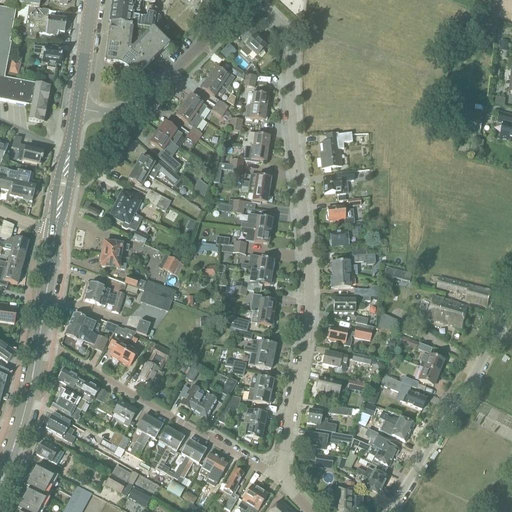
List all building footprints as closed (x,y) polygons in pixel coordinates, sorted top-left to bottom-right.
[(0,0),(0,4),(39,10),(40,0),(0,0)] [(126,0),(112,0),(112,9),(139,13),(140,8),(133,7),(134,1),(126,0)] [(50,88),(40,86),(4,79),(11,44),(9,44),(15,12),(0,8),(0,101),(31,107),(29,121),(41,124),(44,122),(44,120),(46,110),(46,109),(47,103),(48,103),(50,92),(49,92),(50,88)] [(49,12),(36,11),(18,8),(16,29),(21,30),(20,40),(35,42),(36,34),(45,35),(45,36),(57,37),(58,33),(64,34),(66,20),(48,18),(49,12)] [(139,13),(112,9),(110,23),(112,23),(111,24),(152,31),(155,14),(147,13),(146,19),(131,17),(131,12),(139,13)] [(152,31),(111,24),(110,32),(108,31),(108,32),(110,33),(106,62),(117,64),(120,65),(119,67),(124,69),(125,68),(128,69),(135,77),(166,46),(168,48),(169,47),(153,32),(152,32),(152,31)] [(254,29),(247,36),(251,40),(241,50),(247,56),(251,51),(257,57),(258,55),(259,57),(264,52),(262,51),(266,47),(261,41),(264,38),(254,29)] [(500,41),(500,49),(508,49),(508,42),(500,41)] [(232,49),(229,45),(219,54),(223,58),(232,49)] [(62,51),(34,47),(33,55),(43,57),(42,63),(48,64),(47,69),(55,70),(56,66),(60,66),(60,64),(62,64),(63,58),(61,58),(62,51)] [(18,76),(21,64),(12,62),(9,74),(18,76)] [(245,76),(242,74),(243,73),(233,67),(229,72),(239,79),(244,82),(244,81),(244,80),(245,76)] [(216,69),(209,79),(225,90),(221,87),(228,77),(216,69)] [(202,83),(200,86),(201,88),(202,88),(202,89),(214,97),(217,93),(222,96),(225,90),(209,79),(206,83),(204,82),(202,83)] [(253,91),(251,107),(266,110),(267,104),(270,105),(271,99),(267,99),(268,97),(265,97),(266,93),(253,91)] [(183,106),(200,118),(207,108),(190,96),(183,106)] [(229,108),(219,101),(215,106),(225,113),(228,115),(230,110),(228,109),(229,108)] [(200,118),(183,106),(176,117),(193,128),(189,134),(199,140),(202,135),(195,130),(202,120),(200,118)] [(225,113),(215,106),(212,111),(222,118),(225,113)] [(266,110),(251,107),(249,119),(264,121),(266,110)] [(467,116),(464,132),(480,135),(483,119),(484,116),(468,113),(467,116)] [(501,138),(511,140),(511,123),(511,124),(511,122),(511,116),(501,114),(499,121),(505,123),(501,138)] [(164,124),(157,134),(169,142),(174,146),(182,136),(176,132),(164,124)] [(157,134),(150,144),(158,150),(161,151),(156,158),(174,174),(180,167),(171,159),(178,149),(174,146),(169,142),(157,134)] [(199,140),(189,134),(186,138),(196,145),(199,140)] [(249,134),(248,144),(243,143),(242,147),(268,150),(270,139),(255,136),(256,134),(249,134)] [(326,136),(326,142),(322,143),(324,157),(321,158),(322,169),(342,167),(340,151),(343,150),(343,144),(352,143),(351,134),(338,136),(338,135),(326,136)] [(25,149),(26,147),(20,145),(21,139),(16,137),(11,148),(19,150),(18,153),(24,154),(23,162),(41,166),(44,153),(25,149)] [(0,166),(8,147),(0,143),(0,166)] [(258,162),(266,163),(268,150),(242,147),(246,148),(244,160),(245,160),(245,162),(258,164),(258,162)] [(154,180),(158,172),(155,169),(153,167),(154,165),(141,158),(135,169),(147,176),(154,180)] [(173,188),(180,180),(161,163),(155,169),(158,172),(165,178),(163,179),(173,188)] [(147,176),(135,169),(128,180),(141,187),(147,176)] [(0,176),(9,179),(39,186),(39,185),(31,183),(33,176),(16,172),(15,172),(9,171),(7,178),(0,176)] [(333,175),(334,182),(323,183),(324,188),(322,188),(323,194),(324,194),(324,195),(334,194),(334,196),(348,195),(347,183),(353,182),(352,173),(333,175)] [(0,189),(9,192),(6,202),(11,203),(12,198),(16,199),(17,200),(20,201),(21,200),(24,201),(25,203),(27,203),(29,202),(32,203),(34,192),(37,193),(39,186),(9,179),(0,176),(0,189)] [(242,188),(269,192),(270,180),(256,178),(256,177),(250,176),(248,189),(242,188)] [(242,188),(241,194),(253,195),(252,204),(260,206),(260,203),(267,204),(269,192),(242,188)] [(149,191),(146,196),(159,203),(162,197),(149,191)] [(136,216),(140,210),(142,211),(144,206),(136,201),(127,196),(126,197),(121,195),(120,198),(118,198),(116,202),(117,204),(116,206),(136,216)] [(159,203),(146,196),(144,201),(165,212),(171,202),(162,197),(159,203)] [(88,210),(91,204),(85,202),(82,207),(88,210)] [(136,216),(116,206),(115,208),(113,208),(111,212),(111,214),(110,216),(115,219),(114,220),(123,224),(121,227),(122,229),(126,231),(128,230),(133,232),(130,239),(144,246),(147,239),(136,233),(142,219),(136,217),(136,216)] [(328,222),(345,220),(345,224),(353,223),(351,211),(346,212),(345,207),(326,209),(327,216),(326,216),(326,221),(328,221),(328,222)] [(258,217),(248,215),(247,225),(241,224),(240,229),(255,231),(270,233),(272,221),(258,219),(258,217)] [(331,247),(348,245),(347,238),(358,236),(357,231),(360,231),(359,225),(350,226),(351,232),(329,235),(330,240),(329,242),(329,245),(331,246),(331,247)] [(270,233),(255,231),(253,243),(268,246),(270,233)] [(26,256),(29,243),(11,238),(9,244),(13,245),(11,252),(26,256)] [(228,247),(229,239),(217,238),(216,246),(228,247)] [(100,255),(120,257),(121,251),(127,251),(128,246),(103,243),(103,248),(101,248),(100,255)] [(11,252),(8,264),(0,262),(0,268),(21,273),(26,256),(11,252)] [(120,257),(100,255),(100,261),(101,262),(100,267),(125,270),(125,265),(119,264),(120,257)] [(182,266),(178,263),(165,257),(159,269),(178,279),(184,266),(182,266)] [(241,265),(241,270),(272,274),(273,263),(259,261),(260,258),(249,257),(248,266),(241,265)] [(332,277),(350,276),(357,276),(357,267),(349,267),(349,264),(332,264),(332,277)] [(206,276),(216,276),(216,266),(206,266),(203,269),(203,273),(206,276)] [(0,268),(0,280),(3,282),(17,286),(21,273),(0,268)] [(410,283),(412,275),(386,269),(384,276),(410,283)] [(272,274),(241,270),(246,271),(245,277),(250,278),(249,286),(262,288),(262,286),(270,287),(270,286),(272,287),(273,280),(271,280),(272,274)] [(350,276),(332,277),(333,290),(350,290),(350,276)] [(136,289),(138,281),(127,277),(124,284),(136,289)] [(490,292),(470,286),(439,277),(436,287),(467,296),(465,301),(486,307),(490,292)] [(165,300),(169,302),(172,302),(172,303),(176,292),(147,282),(143,292),(146,293),(152,295),(163,299),(165,300)] [(116,297),(109,295),(110,291),(105,290),(105,289),(90,285),(84,302),(100,307),(100,306),(105,308),(106,305),(113,307),(111,313),(118,315),(124,296),(117,294),(116,297)] [(126,291),(136,295),(138,290),(127,286),(126,291)] [(143,292),(139,304),(148,307),(152,295),(146,293),(143,292)] [(253,296),(250,312),(252,312),(273,315),(275,303),(260,301),(261,297),(253,296)] [(334,314),(353,314),(353,304),(364,305),(364,302),(368,303),(368,298),(356,297),(356,301),(334,301),(334,314)] [(453,302),(452,302),(434,297),(428,319),(461,328),(468,306),(453,302)] [(169,302),(165,300),(161,311),(168,314),(172,302),(169,302)] [(5,304),(0,303),(0,323),(14,326),(16,312),(4,310),(5,304)] [(252,312),(251,325),(272,328),(273,315),(252,312)] [(73,315),(69,326),(88,334),(89,333),(92,334),(94,329),(97,330),(99,327),(86,321),(73,315)] [(381,315),(377,332),(392,334),(392,332),(412,339),(416,330),(403,325),(389,318),(381,315)] [(356,325),(373,329),(374,325),(367,323),(368,320),(356,318),(355,324),(356,325)] [(200,319),(200,327),(210,327),(210,319),(200,319)] [(235,330),(246,333),(249,323),(233,319),(230,329),(235,330)] [(147,337),(151,326),(139,322),(135,334),(136,334),(147,337)] [(117,328),(107,323),(103,331),(114,336),(115,335),(117,328)] [(333,344),(336,342),(344,344),(344,346),(350,347),(352,340),(351,339),(351,337),(354,338),(353,339),(370,343),(373,329),(356,325),(354,333),(347,332),(347,331),(339,329),(339,330),(331,329),(329,334),(328,335),(327,338),(328,340),(329,341),(330,343),(333,344)] [(85,343),(87,338),(94,341),(91,349),(102,354),(107,340),(92,334),(89,333),(88,334),(69,326),(65,336),(78,341),(78,340),(85,343)] [(115,335),(130,344),(136,334),(135,334),(125,330),(124,331),(117,328),(115,335)] [(246,333),(235,330),(234,336),(251,341),(252,335),(246,333)] [(205,343),(211,346),(214,340),(208,337),(205,343)] [(401,337),(398,344),(410,349),(413,342),(401,337)] [(129,347),(119,341),(114,338),(107,349),(112,352),(110,356),(120,362),(129,347)] [(0,339),(0,359),(7,365),(6,365),(7,365),(14,355),(1,346),(4,342),(0,339)] [(244,347),(243,353),(251,354),(257,355),(273,359),(276,346),(260,343),(252,341),(250,348),(244,347)] [(146,352),(151,354),(156,346),(151,344),(146,352)] [(418,344),(416,350),(430,356),(432,349),(418,344)] [(138,352),(129,347),(120,362),(121,363),(122,364),(126,366),(127,366),(129,367),(138,352)] [(139,380),(150,386),(154,378),(159,381),(163,373),(158,371),(158,370),(157,370),(160,365),(163,367),(165,364),(170,355),(157,348),(152,357),(148,365),(147,365),(139,380)] [(251,354),(248,366),(254,368),(270,372),(271,370),(273,359),(257,355),(251,354)] [(325,354),(323,365),(335,368),(335,370),(336,372),(338,373),(340,373),(342,373),(344,372),(345,370),(346,367),(346,365),(347,359),(325,354)] [(443,362),(428,356),(423,354),(420,362),(421,362),(419,367),(423,368),(423,369),(438,374),(443,362)] [(353,355),(352,362),(370,366),(371,359),(353,355)] [(232,369),(245,371),(246,365),(233,362),(233,363),(227,361),(225,367),(232,369)] [(185,379),(192,384),(199,372),(191,368),(185,379)] [(245,371),(232,369),(231,375),(243,377),(245,371)] [(438,374),(423,369),(418,381),(433,387),(438,374)] [(91,403),(95,396),(99,390),(63,370),(57,381),(81,395),(80,397),(91,404),(91,403)] [(384,377),(380,387),(398,394),(402,384),(384,377)] [(398,382),(415,389),(418,383),(404,377),(403,379),(400,378),(398,382)] [(251,378),(249,390),(250,390),(270,394),(273,382),(252,378),(251,378)] [(220,394),(229,398),(236,383),(228,379),(220,394)] [(317,390),(316,394),(338,399),(341,384),(335,383),(320,379),(318,385),(317,385),(316,388),(317,390)] [(350,382),(349,390),(366,393),(367,386),(350,382)] [(202,405),(206,398),(202,396),(201,398),(196,395),(199,391),(192,387),(190,391),(185,388),(180,396),(184,399),(180,405),(191,412),(191,411),(192,411),(193,409),(194,409),(195,407),(196,407),(198,403),(202,405)] [(80,397),(79,399),(63,390),(61,393),(62,394),(58,400),(80,413),(85,403),(89,405),(91,404),(80,397)] [(101,404),(107,407),(108,404),(104,401),(107,395),(99,390),(95,396),(91,403),(93,402),(94,400),(101,404)] [(249,390),(247,402),(253,403),(268,406),(268,405),(270,406),(271,400),(269,399),(270,394),(250,390),(249,390)] [(400,402),(421,410),(426,399),(408,392),(407,396),(403,394),(400,402)] [(193,409),(192,411),(201,417),(202,416),(207,418),(217,401),(207,395),(206,398),(202,405),(198,403),(196,407),(195,407),(194,409),(193,409)] [(227,403),(239,405),(240,399),(229,397),(227,403)] [(80,413),(58,400),(55,405),(54,405),(52,409),(76,422),(79,417),(78,417),(80,413)] [(120,402),(114,414),(126,421),(123,425),(129,429),(130,426),(132,427),(134,424),(130,422),(136,412),(120,402)] [(227,403),(224,409),(223,410),(228,413),(229,412),(229,410),(238,412),(239,405),(227,403)] [(97,410),(112,418),(113,416),(111,415),(113,410),(107,407),(101,404),(97,410)] [(358,419),(361,411),(352,411),(329,408),(328,415),(358,419)] [(228,413),(223,410),(217,421),(227,426),(230,421),(226,418),(228,413)] [(327,421),(325,420),(326,414),(309,411),(307,424),(316,425),(315,431),(334,434),(336,426),(327,425),(327,421)] [(244,424),(263,428),(265,428),(267,421),(265,420),(266,415),(247,412),(246,417),(245,417),(244,424)] [(364,428),(370,417),(361,414),(356,425),(364,428)] [(381,414),(379,419),(384,422),(388,423),(390,424),(409,434),(414,425),(410,423),(400,418),(398,421),(392,419),(387,417),(387,416),(381,414)] [(65,434),(71,437),(73,432),(68,429),(70,425),(53,415),(49,422),(66,432),(65,434)] [(137,441),(129,455),(133,457),(153,422),(144,416),(136,430),(142,433),(137,441)] [(66,432),(49,422),(45,430),(61,439),(61,440),(70,445),(73,439),(71,437),(65,434),(66,432)] [(153,422),(133,457),(137,451),(140,453),(145,445),(149,438),(154,441),(162,427),(153,422)] [(384,422),(379,431),(390,437),(390,436),(405,443),(409,434),(390,424),(388,423),(384,422)] [(263,428),(244,424),(241,423),(240,429),(247,431),(245,439),(250,442),(252,439),(261,441),(263,428)] [(167,429),(159,443),(156,447),(158,452),(154,462),(158,465),(163,456),(175,434),(167,429)] [(368,430),(365,437),(371,440),(368,446),(367,447),(392,459),(393,459),(394,457),(396,457),(398,453),(396,452),(397,451),(391,448),(393,443),(387,440),(368,430)] [(324,438),(322,437),(305,435),(303,447),(309,448),(308,451),(315,452),(315,449),(320,450),(320,451),(325,452),(326,443),(329,443),(329,441),(350,445),(353,438),(334,435),(334,434),(315,431),(324,433),(324,438)] [(118,448),(124,438),(115,433),(109,443),(118,448)] [(163,456),(158,465),(155,469),(160,473),(168,458),(167,458),(171,450),(176,453),(184,439),(175,434),(163,456)] [(130,441),(124,438),(118,448),(119,449),(119,450),(123,452),(130,441)] [(118,448),(109,443),(102,440),(99,447),(116,456),(119,450),(119,449),(118,448)] [(353,440),(348,453),(349,453),(353,456),(357,449),(368,455),(369,455),(374,458),(373,461),(374,461),(388,468),(393,459),(392,459),(367,447),(368,446),(364,444),(364,445),(353,440)] [(185,458),(181,466),(179,466),(172,479),(177,482),(185,468),(197,447),(188,442),(180,455),(185,458)] [(43,443),(39,449),(38,449),(37,452),(38,452),(36,455),(56,466),(63,454),(43,443)] [(197,447),(185,468),(177,482),(178,480),(182,482),(188,470),(193,463),(197,466),(205,452),(197,447)] [(345,464),(344,467),(349,470),(356,457),(353,456),(349,453),(345,464)] [(210,454),(201,470),(198,475),(204,478),(203,481),(205,483),(219,459),(210,454)] [(316,456),(315,468),(324,470),(324,465),(331,466),(332,459),(316,456)] [(205,483),(214,489),(228,465),(219,459),(205,483)] [(342,471),(344,462),(337,460),(335,469),(342,471)] [(55,475),(38,465),(26,487),(29,488),(17,509),(20,511),(19,511),(38,511),(47,498),(44,496),(55,475)] [(126,483),(130,475),(117,468),(112,476),(126,483)] [(358,469),(355,474),(357,475),(358,475),(382,487),(387,478),(379,474),(373,472),(368,469),(366,474),(358,469)] [(234,470),(221,493),(230,498),(223,510),(227,511),(230,511),(238,498),(234,495),(239,487),(236,486),(243,475),(241,474),(241,472),(238,471),(236,471),(234,470)] [(174,483),(161,475),(155,485),(169,492),(174,483)] [(357,475),(354,481),(358,483),(357,486),(379,497),(383,488),(382,487),(358,475),(357,475)] [(112,476),(106,487),(120,495),(127,484),(126,483),(112,476)] [(361,498),(353,497),(353,484),(346,484),(346,489),(335,489),(335,499),(334,499),(332,501),(332,503),(333,505),(335,506),(334,511),(352,511),(353,508),(361,509),(361,498)] [(237,509),(242,511),(245,511),(260,490),(256,487),(255,488),(251,486),(237,509)] [(81,497),(84,491),(77,487),(74,493),(81,497)] [(128,499),(136,504),(141,496),(142,494),(133,489),(128,499)] [(260,490),(245,511),(257,511),(267,496),(264,493),(264,492),(260,490)] [(81,497),(74,493),(71,498),(78,502),(81,497)] [(185,495),(182,500),(191,505),(194,500),(185,495)] [(78,502),(71,498),(68,503),(75,507),(78,502)] [(197,499),(193,506),(203,511),(204,511),(208,506),(197,499)] [(291,511),(280,502),(270,511),(291,511)] [(72,511),(75,507),(68,503),(65,509),(71,511),(72,511)]
